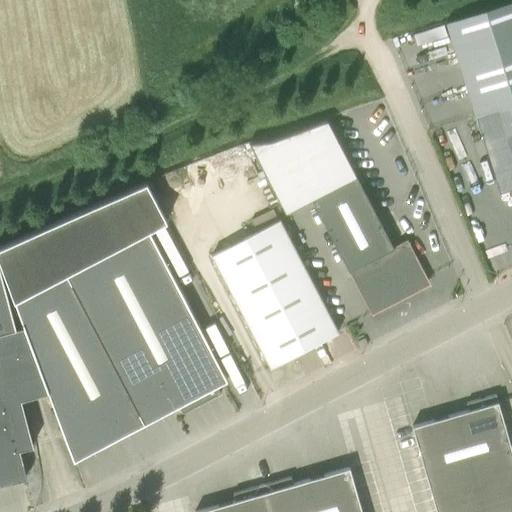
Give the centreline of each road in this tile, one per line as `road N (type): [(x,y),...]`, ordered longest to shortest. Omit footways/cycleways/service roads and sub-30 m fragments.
road 1 (unclassified): [(85,511),(489,311)]
road 2 (track): [(0,197),(281,82),(346,35),(372,0)]
road 3 (unclassified): [(489,311),(362,11)]
